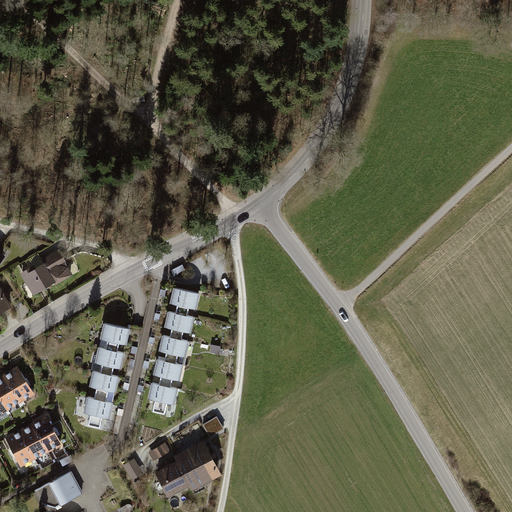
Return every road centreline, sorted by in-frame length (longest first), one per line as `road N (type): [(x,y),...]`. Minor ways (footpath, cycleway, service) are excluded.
road 1 (track): [(218,511),(240,361),(233,215),(149,122),(9,0)]
road 2 (tertiary): [(257,199),(339,307),(464,511)]
road 3 (tertiary): [(257,199),(0,348)]
road 4 (tertiary): [(365,0),(355,66),(331,121),(300,163),(257,199)]
road 5 (track): [(339,307),(511,148)]
road 6 (track): [(0,220),(141,265)]
road 7 (track): [(149,122),(148,85),(178,35),(181,0)]
